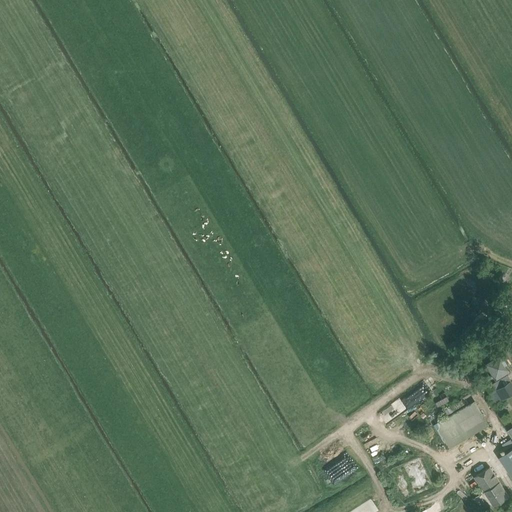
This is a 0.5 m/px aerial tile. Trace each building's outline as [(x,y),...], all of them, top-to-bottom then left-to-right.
[(495,380),(511,370),(502,354),(485,363),(492,375),(490,376),(491,379),(494,377),(495,380)] [(496,403),(511,393),(511,382),(507,374),(486,387),(496,403)] [(445,418),(433,425),(448,449),(488,425),(474,401),(454,413),(445,418)] [(511,442),(510,439),(502,444),(505,449),(511,444),(511,442)] [(511,447),(498,457),(511,477),(511,447)] [(493,506),(509,496),(489,466),(474,476),(493,506)] [(480,493),(483,491),(482,488),(479,490),(477,489),(473,488),(470,491),(469,495),(471,499),(476,499),(479,496),(480,493)]
